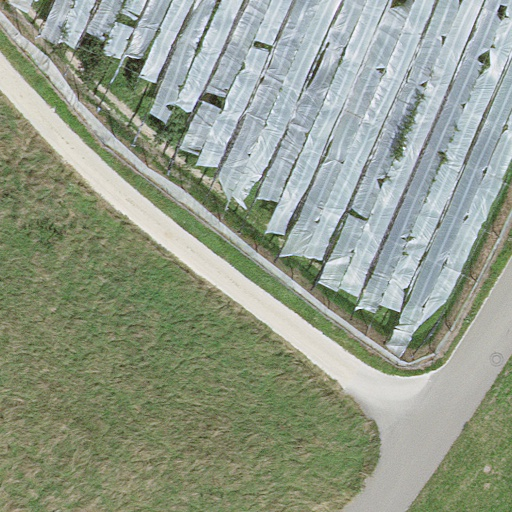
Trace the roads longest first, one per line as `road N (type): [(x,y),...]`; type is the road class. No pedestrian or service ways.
road 1 (track): [(417,436),(128,218),(56,156),(0,89)]
road 2 (unclassified): [(373,511),(511,301)]
